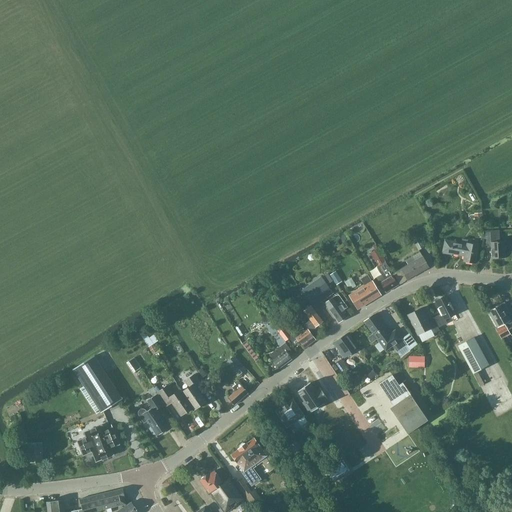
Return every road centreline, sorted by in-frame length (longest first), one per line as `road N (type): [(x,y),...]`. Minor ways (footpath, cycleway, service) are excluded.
road 1 (tertiary): [(141,474),(166,464),(405,288),(439,275),(511,279)]
road 2 (tertiary): [(0,490),(141,474)]
